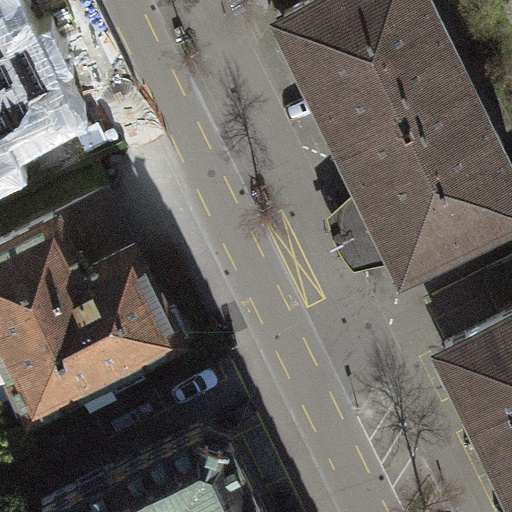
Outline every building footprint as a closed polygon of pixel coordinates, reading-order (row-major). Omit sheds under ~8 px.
[(0,0),(0,168),(14,162),(5,143),(68,110),(11,0),(0,0)] [(426,0),(296,0),(284,6),(344,132),(463,74),(426,0)] [(511,177),(463,74),(344,132),(404,257),(511,204),(511,177)] [(0,235),(0,346),(31,408),(181,333),(109,185),(0,235)] [(511,298),(436,334),(494,462),(511,453),(511,298)] [(197,420),(41,495),(48,511),(267,511),(227,430),(197,420)] [(511,453),(494,462),(511,496),(511,453)]
